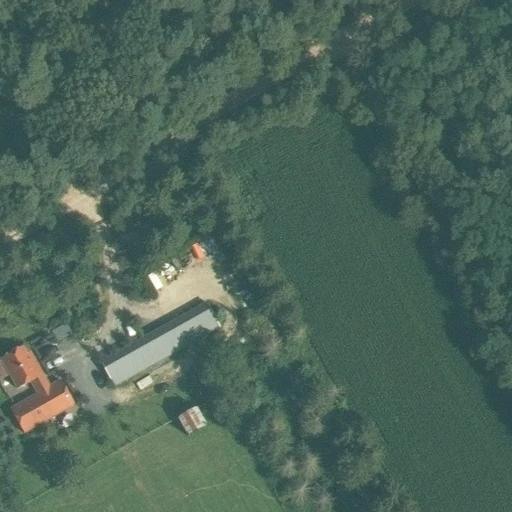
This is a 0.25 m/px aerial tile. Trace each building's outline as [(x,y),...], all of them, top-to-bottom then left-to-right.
[(173,313),(229,278),(220,264),(234,255),(221,236),(152,279),(173,313)] [(207,302),(101,362),(114,385),(220,325),(207,302)] [(23,347),(1,360),(18,390),(31,382),(38,394),(11,410),(25,434),(75,405),(61,381),(50,387),(33,358),(30,359),(23,347)] [(71,421),(47,432),(55,449),(79,438),(71,421)] [(102,480),(121,469),(116,461),(98,472),(102,480)]
